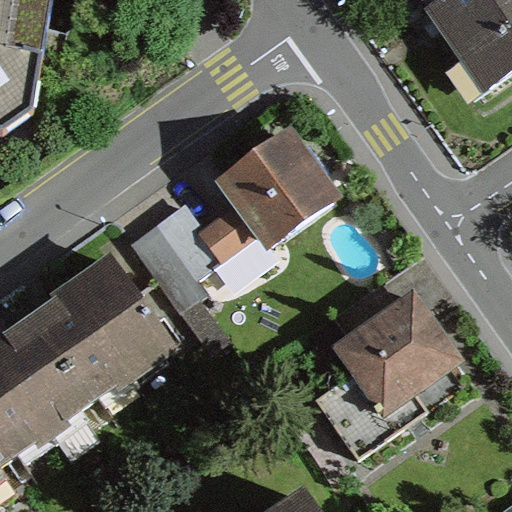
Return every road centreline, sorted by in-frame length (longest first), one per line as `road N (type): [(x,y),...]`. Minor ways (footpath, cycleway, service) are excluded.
road 1 (residential): [(0,245),(314,24)]
road 2 (residential): [(314,24),(457,220)]
